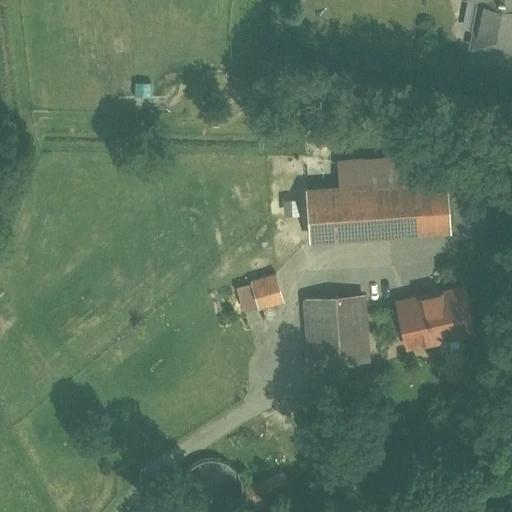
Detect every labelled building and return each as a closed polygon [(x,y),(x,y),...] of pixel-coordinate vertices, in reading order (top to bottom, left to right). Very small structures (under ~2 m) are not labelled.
[(511,0),(485,0),(477,45),(511,51),(511,0)] [(445,156),(340,163),(342,187),(310,189),(313,226),(313,237),(450,228),(445,156)] [(313,226),(303,226),(303,238),(313,237),(313,226)] [(278,274),(254,281),(261,306),(286,299),(278,274)] [(465,287),(400,301),(410,344),(423,342),(428,345),(442,342),(445,337),(474,330),(465,287)] [(365,294),(306,298),(310,362),(370,358),(365,294)] [(363,443),(336,387),(307,401),(334,458),(363,443)] [(217,457),(212,457),(208,457),(204,458),(200,460),(195,463),(192,465),(189,469),(187,472),(185,477),(184,482),(183,487),(184,490),(184,493),(185,497),(187,501),(188,503),(190,505),(192,507),(194,510),(197,511),(229,511),(230,511),(234,509),(237,505),(240,501),(242,496),(243,492),(243,489),(244,486),(243,483),(243,480),(242,476),(240,473),(238,469),(235,466),(232,463),(229,461),(225,459),(221,458),(217,457)] [(413,511),(392,503),(387,511),(413,511)]
